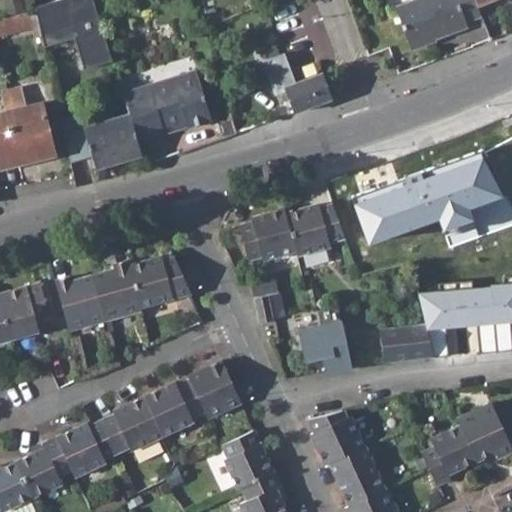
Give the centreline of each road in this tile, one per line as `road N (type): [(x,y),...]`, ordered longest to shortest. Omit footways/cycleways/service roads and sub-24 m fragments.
road 1 (residential): [(0,432),(233,327)]
road 2 (residential): [(269,402),(356,381),(511,366)]
road 3 (residential): [(177,184),(377,127)]
road 4 (residential): [(0,232),(177,184)]
road 5 (residential): [(177,184),(233,327)]
road 6 (residential): [(377,127),(511,71)]
road 7 (residential): [(377,127),(329,0)]
road 8 (residential): [(269,402),(322,511)]
